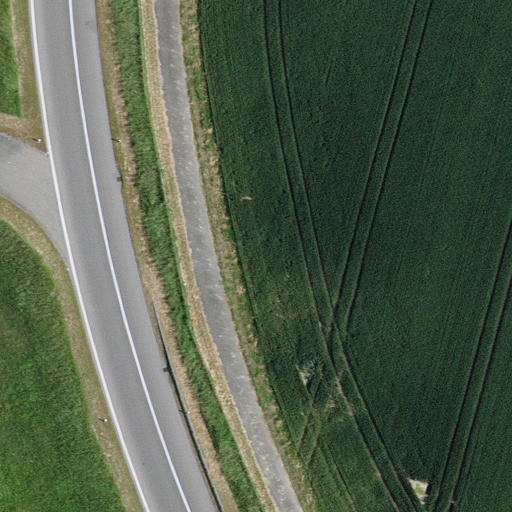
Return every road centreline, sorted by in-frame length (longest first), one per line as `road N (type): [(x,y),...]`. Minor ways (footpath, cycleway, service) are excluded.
road 1 (track): [(292,511),(216,308),(182,144),(167,0)]
road 2 (motorway): [(168,511),(91,261),(52,0)]
